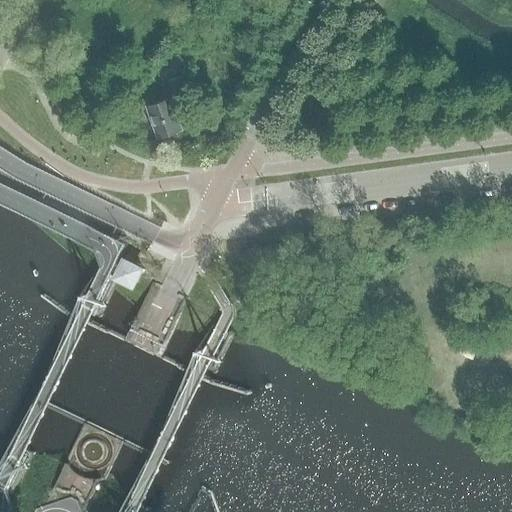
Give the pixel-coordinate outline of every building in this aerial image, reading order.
[(177,53),(153,69),(162,82),(186,67),(177,53)] [(180,77),(167,81),(173,97),(185,93),(180,77)] [(169,99),(146,107),(157,138),(180,130),(169,99)] [(136,284),(140,277),(143,270),(129,263),(122,277),(136,284)] [(98,267),(93,277),(77,311),(96,320),(111,292),(117,276),(105,270),(98,267)] [(192,366),(212,376),(228,342),(232,333),(227,331),(216,326),(212,324),(206,338),(192,366)] [(30,454),(12,445),(6,457),(0,469),(0,490),(10,495),(29,457),(30,454)] [(126,504),(121,511),(145,511),(146,510),(127,501),(126,504)]
